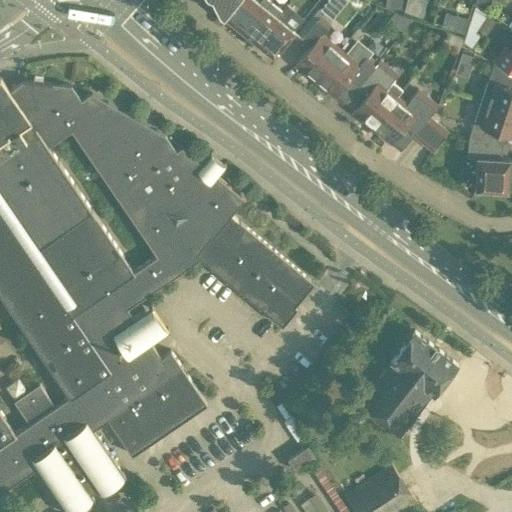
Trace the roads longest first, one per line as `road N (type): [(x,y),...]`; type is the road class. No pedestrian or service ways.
road 1 (primary): [(511,323),(102,0)]
road 2 (residential): [(190,0),(209,30),(385,169),(476,221),(511,224)]
